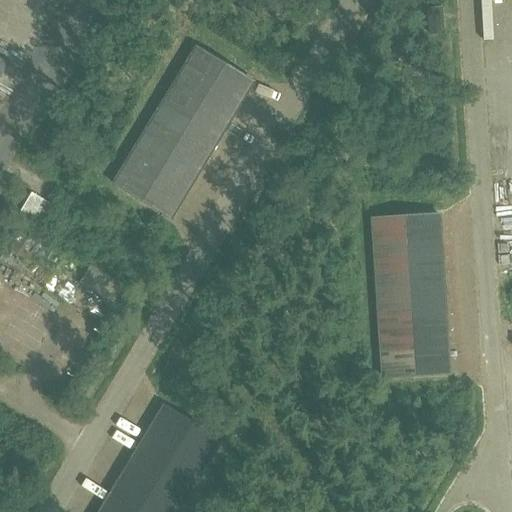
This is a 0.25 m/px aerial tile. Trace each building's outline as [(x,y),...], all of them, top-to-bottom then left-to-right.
[(425,9),(427,36),(443,36),(442,8),(425,9)] [(113,185),(170,219),(252,84),(196,49),(113,185)] [(0,140),(1,141),(11,123),(0,117),(0,140)] [(372,221),(374,257),(382,379),(448,374),(438,216),(372,221)] [(30,233),(22,249),(39,258),(47,242),(30,233)] [(10,271),(6,279),(22,287),(26,279),(10,271)] [(100,511),(178,511),(220,442),(163,408),(100,511)]
